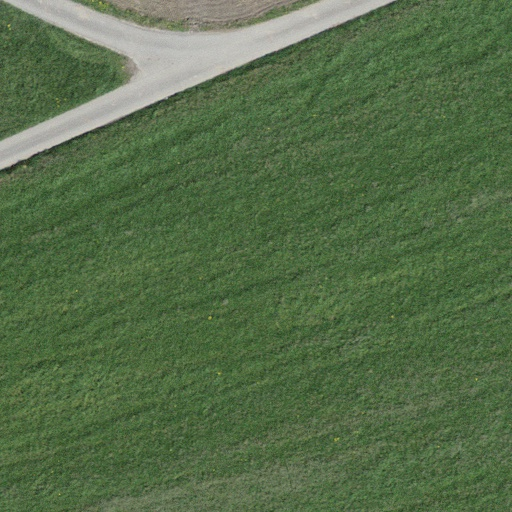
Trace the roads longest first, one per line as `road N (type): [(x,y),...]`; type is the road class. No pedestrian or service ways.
road 1 (unclassified): [(0,156),(209,65)]
road 2 (unclassified): [(209,65),(33,0)]
road 3 (unclassified): [(361,0),(209,65)]
